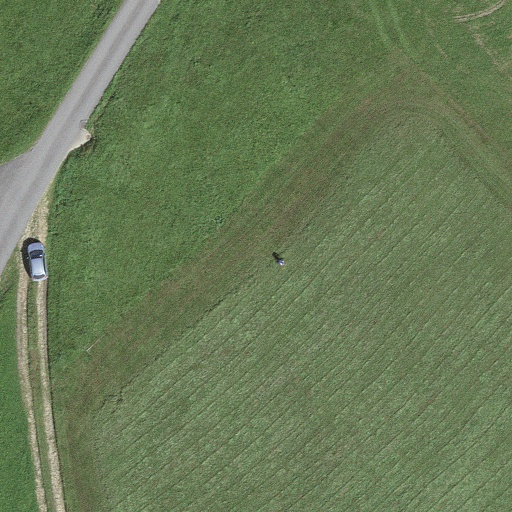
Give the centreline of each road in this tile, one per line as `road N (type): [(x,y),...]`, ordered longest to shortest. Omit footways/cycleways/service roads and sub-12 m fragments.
road 1 (track): [(58,511),(19,203)]
road 2 (unclassified): [(0,244),(143,0)]
